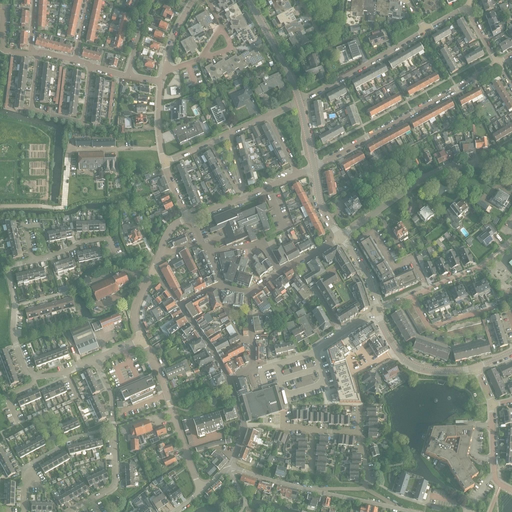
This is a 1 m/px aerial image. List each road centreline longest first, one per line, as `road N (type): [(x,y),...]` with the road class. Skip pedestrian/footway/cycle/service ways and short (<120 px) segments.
road 1 (residential): [(314,169),(498,63)]
road 2 (residential): [(340,237),(440,169),(511,154)]
road 3 (residential): [(69,511),(116,480),(111,395),(95,360)]
road 4 (residential): [(90,65),(79,122),(31,108),(37,54)]
road 5 (residential): [(298,100),(425,30)]
road 6 (residential): [(34,378),(13,335),(8,272),(33,260)]
road 7 (tertiary): [(377,311),(408,363),(476,367)]
